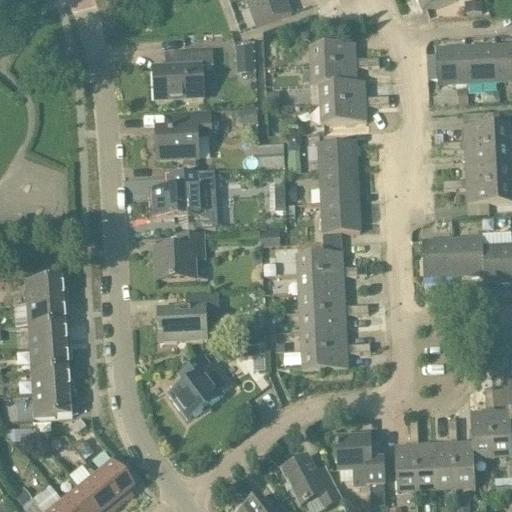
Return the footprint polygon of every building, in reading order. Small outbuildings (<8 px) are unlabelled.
[(291,16),(285,0),(246,0),(256,29),(291,16)] [(417,0),(423,14),(457,2),(456,0),(417,0)] [(310,69),(356,67),(356,63),(355,47),(309,49),(310,69)] [(511,48),(496,49),(498,86),(511,85),(511,48)] [(251,49),(237,50),(237,66),(252,66),(251,49)] [(467,50),(468,88),(498,86),(496,49),(467,50)] [(438,90),(468,88),(467,50),(436,52),(436,58),(437,82),(438,90)] [(153,70),(155,104),(203,102),(201,69),(213,68),(213,53),(184,55),(185,69),(153,70)] [(437,82),(436,58),(427,59),(428,83),(437,82)] [(367,63),(368,71),(379,70),(379,66),(379,62),(367,63)] [(368,71),(367,63),(356,63),(356,67),(356,71),(368,71)] [(311,89),(319,89),(319,88),(357,87),(357,86),(356,71),(356,67),(310,69),(311,89)] [(365,86),(357,86),(357,87),(319,88),(319,89),(320,108),(366,106),(366,102),(365,86)] [(467,93),(457,93),(457,107),(467,106),(467,93)] [(377,101),(377,109),(389,109),(389,104),(389,100),(377,101)] [(377,109),(377,101),(366,102),(366,106),(366,110),(377,109)] [(366,106),(320,108),(321,128),(367,126),(366,110),(366,106)] [(157,133),(158,165),(198,163),(197,141),(211,140),(210,116),(174,118),(175,132),(157,133)] [(464,149),(510,147),(509,127),(463,130),(464,146),(464,149)] [(294,150),(300,145),(300,138),(287,139),(288,140),(288,151),(294,150)] [(320,177),(357,176),(356,145),(318,147),(320,177)] [(453,146),(441,147),(441,150),(441,155),(453,154),(453,146)] [(453,146),(453,154),(464,154),(464,149),(464,146),(453,146)] [(465,169),(511,167),(510,147),(464,149),(464,154),(465,169)] [(283,149),(259,150),(260,172),(284,171),(283,149)] [(466,189),(511,187),(511,167),(465,169),(466,184),(466,189)] [(167,192),(151,193),(153,222),(187,220),(201,219),(199,192),(207,191),(206,176),(166,179),(167,192)] [(321,207),(358,205),(357,176),(320,177),(321,207)] [(466,192),(466,189),(466,184),(455,185),(455,193),(466,192)] [(455,185),(443,185),(443,190),(443,194),(455,193),(455,185)] [(466,192),(468,208),(511,205),(511,186),(511,187),(466,189),(466,192)] [(270,191),(271,215),(275,215),(275,216),(286,215),(285,190),(274,190),(274,191),(270,191)] [(360,236),(358,205),(321,207),(322,237),(360,236)] [(262,235),(263,248),(280,247),(279,234),(262,235)] [(154,253),(156,285),(196,283),(195,262),(205,262),(204,238),(177,239),(178,252),(154,253)] [(452,243),(454,280),(484,279),(482,250),(483,249),(482,241),(452,243)] [(452,243),(422,245),(424,282),(454,280),(452,243)] [(511,253),(511,248),(483,249),(482,250),(484,279),(484,287),(511,285),(511,253)] [(343,272),(342,256),(297,258),(298,278),(343,276),(343,272)] [(343,280),(355,280),(355,271),(343,272),(343,276),(343,280)] [(366,271),(355,271),(355,280),(367,279),(367,275),(366,271)] [(343,276),(298,278),(299,297),(344,295),(343,280),(343,276)] [(25,283),(26,307),(64,305),(63,281),(25,283)] [(345,310),(344,295),(299,297),(300,317),(345,315),(345,310)] [(157,312),(157,313),(159,346),(207,343),(206,316),(220,315),(219,297),(186,298),(186,310),(157,312)] [(64,305),(26,307),(27,330),(65,328),(64,305)] [(357,318),(369,318),(368,313),(368,309),(356,310),(357,318)] [(345,315),(345,319),(357,318),(356,310),(345,310),(345,315)] [(345,315),(300,317),(300,336),(346,334),(345,319),(345,315)] [(65,328),(27,330),(28,352),(66,351),(65,328)] [(346,334),(300,336),(301,355),(347,353),(347,349),(346,334)] [(274,348),(275,357),(290,356),(289,351),(285,351),(285,347),(274,348)] [(253,361),(261,358),(260,348),(242,349),(243,361),(253,361)] [(347,357),(359,357),(358,348),(347,349),(347,353),(347,357)] [(358,348),(359,357),(371,356),(370,352),(370,348),(358,348)] [(66,351),(28,352),(29,375),(67,374),(66,351)] [(347,353),(301,355),(302,375),(348,373),(347,357),(347,353)] [(203,358),(178,377),(185,386),(169,398),(188,424),(223,398),(204,373),(211,369),(203,358)] [(67,374),(29,375),(29,398),(68,396),(67,374)] [(493,404),(493,392),(489,392),(485,393),(485,404),(493,404)] [(68,396),(29,398),(30,421),(69,420),(68,396)] [(486,416),(490,415),(494,415),(493,404),(485,404),(486,416)] [(511,459),(511,447),(511,430),(510,430),(509,414),(494,415),(490,415),(492,461),(511,459)] [(470,417),(472,446),(473,463),(474,462),(492,461),(490,415),(486,416),(470,417)] [(80,421),(71,428),(77,435),(86,428),(80,421)] [(456,435),(456,424),(452,424),(447,424),(448,436),(456,435)] [(410,438),(418,438),(417,426),(413,426),(409,426),(410,438)] [(449,447),(453,447),(457,447),(456,435),(448,436),(449,447)] [(337,442),(339,475),(354,474),(355,489),(370,488),(372,510),(385,509),(384,487),(383,461),(370,462),(369,440),(352,441),(351,438),(342,438),(341,442),(337,442)] [(418,438),(410,438),(410,449),(414,449),(418,449),(418,438)] [(475,492),(474,462),(473,463),(472,446),(457,447),(453,447),(455,493),(475,492)] [(434,448),(436,494),(455,493),(453,447),(449,447),(434,448)] [(414,449),(417,495),(436,494),(434,448),(418,449),(414,449)] [(414,449),(410,449),(394,450),(397,496),(417,495),(414,449)] [(307,461),(282,474),(301,510),(306,507),(308,511),(322,511),(342,502),(327,472),(316,477),(307,461)] [(95,477),(121,509),(134,499),(131,495),(136,491),(112,463),(95,477)] [(78,490),(95,511),(117,511),(121,509),(95,477),(78,490)] [(61,504),(67,511),(95,511),(78,490),(61,504)] [(245,511),(283,511),(282,510),(280,511),(268,511),(260,501),(245,511)]
